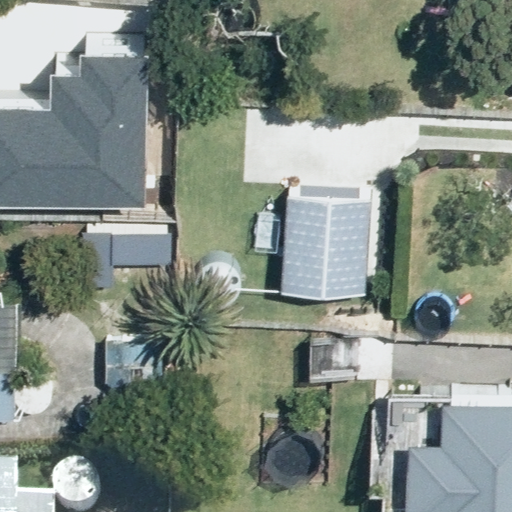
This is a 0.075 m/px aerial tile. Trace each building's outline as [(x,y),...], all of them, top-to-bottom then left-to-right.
[(98,0),(98,25),(177,27),(178,0),(98,0)] [(0,194),(18,195),(17,165),(3,165),(3,157),(41,158),(43,81),(0,80),(0,194)] [(99,130),(98,205),(165,208),(168,131),(99,130)] [(292,191),(288,287),(369,290),(372,194),(292,191)] [(176,229),(92,229),(91,282),(116,282),(117,260),(176,261),(176,229)] [(0,413),(21,414),(21,297),(0,296),(0,413)] [(108,334),(107,390),(162,391),(164,336),(108,334)] [(417,433),(415,511),(511,511),(511,396),(448,395),(448,433),(417,433)] [(0,511),(53,511),(54,508),(23,509),(22,479),(0,479),(0,511)]
